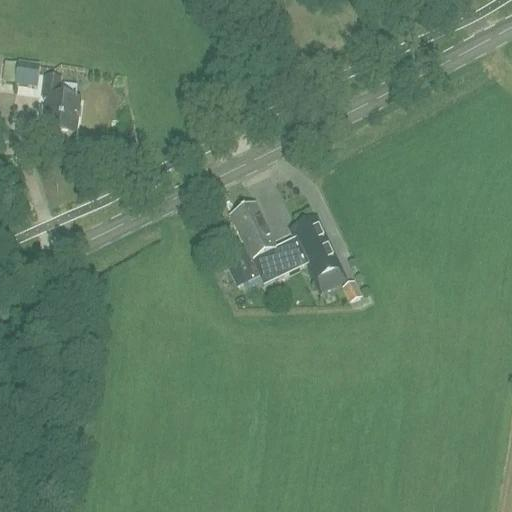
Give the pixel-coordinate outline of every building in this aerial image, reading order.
[(18,66),(7,64),(4,64),(2,84),(4,84),(15,85),(15,87),(37,90),(40,69),(18,65),(18,66)] [(75,139),(79,103),(57,100),(60,81),(46,79),(43,102),(48,103),(44,134),(75,139)] [(251,263),(276,251),(255,207),(230,219),(246,252),(251,263)] [(251,263),(246,252),(234,257),(239,269),(229,273),(236,290),(243,287),(247,295),(282,279),(292,306),(315,297),(304,269),(307,267),(314,282),(339,270),(316,221),(291,233),(295,242),(276,251),(251,263)] [(349,306),(361,300),(354,284),(342,290),(349,306)]
